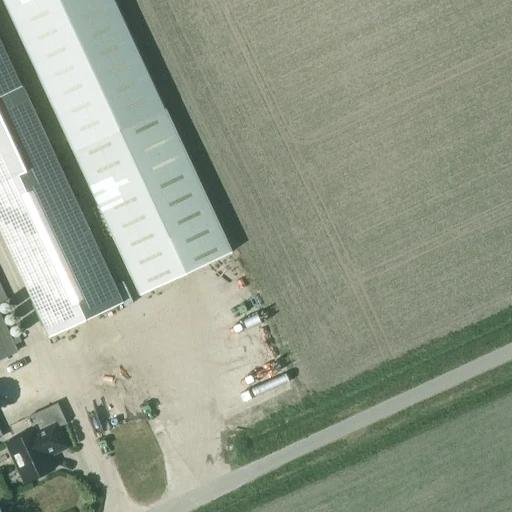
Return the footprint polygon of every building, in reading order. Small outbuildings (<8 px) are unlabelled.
[(232,252),(114,0),(3,0),(141,295),(232,252)] [(123,303),(22,85),(25,83),(0,29),(0,229),(50,337),(123,303)] [(0,363),(21,354),(0,309),(0,303),(8,300),(0,282),(0,363)] [(210,354),(199,357),(202,374),(214,371),(210,354)] [(68,447),(59,426),(67,423),(57,401),(28,414),(35,428),(7,441),(27,486),(56,473),(49,456),(68,447)]
